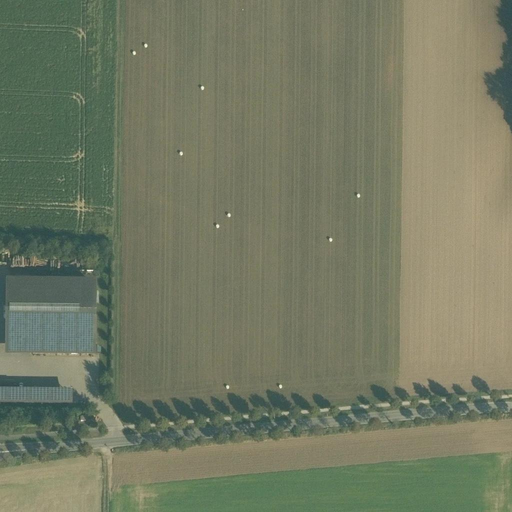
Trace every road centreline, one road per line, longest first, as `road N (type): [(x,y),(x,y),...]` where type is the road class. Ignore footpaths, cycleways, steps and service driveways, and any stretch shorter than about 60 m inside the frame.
road 1 (tertiary): [(511,408),(0,452)]
road 2 (track): [(106,443),(114,428),(123,0)]
road 3 (track): [(124,154),(0,150)]
